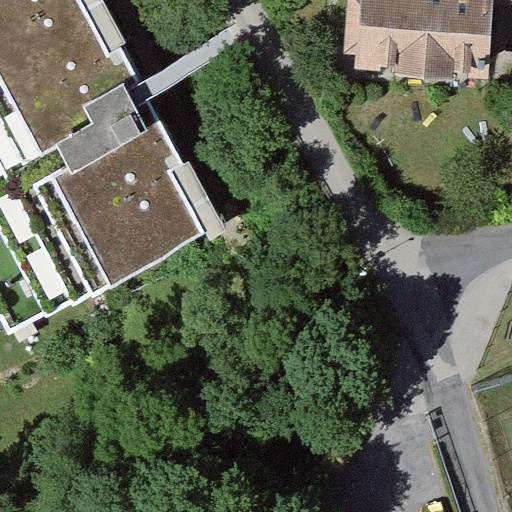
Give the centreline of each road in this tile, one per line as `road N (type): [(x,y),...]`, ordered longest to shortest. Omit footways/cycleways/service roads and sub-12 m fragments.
road 1 (residential): [(244,0),(401,281)]
road 2 (residential): [(401,281),(432,340),(485,511)]
